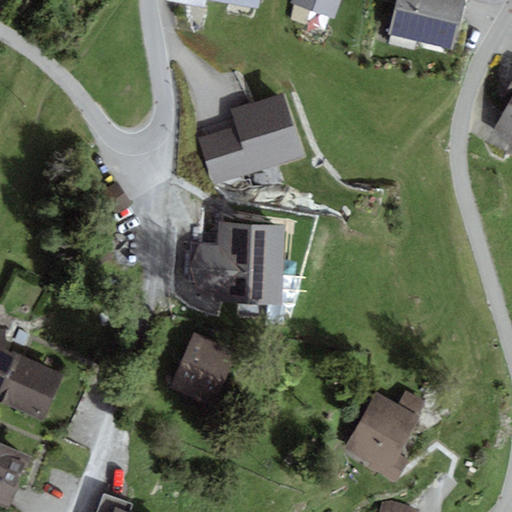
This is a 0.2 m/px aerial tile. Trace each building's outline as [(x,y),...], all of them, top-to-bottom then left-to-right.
[(204,6),(205,0),(206,0),(257,8),(258,0),(166,0),(204,6)] [(334,21),(340,0),(293,0),(291,7),(334,21)] [(464,0),(396,0),(388,35),(451,51),(464,0)] [(283,93),(230,109),(236,128),(250,175),(303,159),(283,93)] [(491,133),(511,145),(511,106),(507,104),(491,133)] [(212,186),(250,175),(236,128),(198,139),(212,186)] [(281,305),(284,225),(219,222),(217,245),(201,245),(189,264),(203,301),(215,302),(281,305)] [(5,328),(0,328),(0,389),(16,354),(18,348),(6,343),(5,328)] [(215,403),(235,349),(194,334),(174,388),(215,403)] [(64,375),(16,354),(0,389),(0,401),(44,421),(64,375)] [(375,392),(344,448),(388,473),(427,403),(406,391),(398,405),(375,392)] [(32,457),(0,443),(0,504),(10,508),(32,457)] [(130,511),(133,504),(105,493),(97,511),(114,511),(116,508),(126,511),(130,511)] [(418,511),(420,508),(384,498),(379,511),(418,511)]
